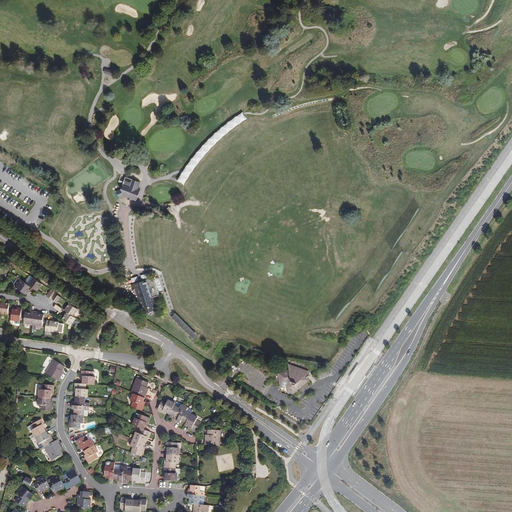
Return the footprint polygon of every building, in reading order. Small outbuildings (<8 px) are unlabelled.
[(184,169),(178,181),(185,184),(189,177),(192,171),(198,164),(202,158),(208,151),(214,145),(220,139),(226,133),(233,129),(239,124),(247,119),(242,112),(231,120),(220,128),(211,137),(200,149),(191,158),(184,169)] [(138,177),(131,174),(128,181),(122,180),(119,185),(113,188),(115,192),(123,191),(128,192),(127,194),(130,195),(131,193),(135,194),(138,184),(136,183),(138,177)] [(146,306),(155,303),(153,296),(150,287),(148,278),(154,277),(152,273),(137,277),(139,285),(141,286),(142,289),(141,289),(142,294),(143,294),(145,301),(144,301),(146,306)] [(16,288),(22,292),(27,296),(30,294),(30,292),(29,291),(31,288),(37,292),(42,285),(30,276),(25,283),(22,281),(16,288)] [(156,285),(154,277),(148,278),(150,287),(156,285)] [(153,296),(159,294),(156,285),(150,287),(153,296)] [(153,296),(155,303),(161,301),(159,294),(153,296)] [(0,312),(8,314),(10,303),(1,302),(0,305),(0,312)] [(69,303),(65,310),(67,312),(62,319),(71,325),(76,319),(73,316),(78,310),(69,303)] [(21,320),(23,306),(18,306),(18,308),(13,307),(13,309),(12,315),(11,318),(17,319),(21,320)] [(195,332),(198,329),(176,308),(174,311),(195,332)] [(30,312),(25,312),(24,323),(43,326),(44,314),(41,314),(40,314),(40,312),(32,311),(31,311),(30,312)] [(47,321),(46,331),(57,332),(58,322),(47,321)] [(53,359),(45,373),(58,380),(63,373),(61,372),(65,366),(53,359)] [(310,381),(308,371),(288,363),(289,369),(277,371),(280,388),(286,387),(287,392),(294,395),(296,390),(303,389),(306,382),(310,381)] [(90,409),(85,409),(86,399),(81,398),(81,393),(84,393),(85,385),(82,385),(82,380),(91,380),(91,373),(88,373),(89,367),(77,367),(77,372),(79,372),(78,380),(71,379),(70,385),(72,385),(71,398),(69,398),(68,406),(71,406),(70,411),(67,411),(67,418),(65,418),(65,423),(77,424),(76,426),(76,428),(93,423),(91,417),(83,419),(80,419),(80,412),(89,412),(90,409)] [(145,386),(143,385),(145,378),(137,375),(134,373),(128,388),(130,389),(127,396),(130,397),(128,402),(139,406),(141,401),(139,401),(145,386)] [(41,411),(52,411),(53,406),(51,406),(52,391),(54,391),(54,386),(42,385),(42,390),(39,390),(38,405),(41,406),(41,411)] [(160,395),(155,405),(160,408),(161,406),(172,412),(172,414),(178,417),(179,415),(184,418),(183,420),(190,423),(189,424),(195,427),(200,417),(195,415),(196,412),(189,408),(184,406),(186,402),(174,397),(173,398),(166,395),(165,397),(160,395)] [(130,421),(138,424),(136,429),(134,428),(128,442),(131,443),(129,448),(135,450),(140,452),(142,447),(140,447),(145,432),(147,433),(149,428),(142,425),(145,418),(146,419),(148,414),(137,410),(135,415),(133,414),(130,421)] [(50,439),(42,426),(44,425),(41,420),(28,428),(30,432),(31,432),(33,435),(30,437),(31,441),(35,438),(40,445),(42,444),(52,462),(64,456),(60,449),(61,448),(57,441),(54,443),(51,438),(50,439)] [(204,439),(219,440),(219,425),(207,424),(206,431),(204,431),(204,439)] [(96,448),(88,435),(86,436),(83,431),(73,437),(76,442),(77,441),(85,454),(83,455),(86,459),(96,453),(94,449),(96,448)] [(176,477),(176,469),(178,469),(178,464),(174,463),(174,458),(177,458),(178,444),(179,444),(179,438),(164,437),(164,442),(165,442),(164,458),(163,457),(162,468),(164,468),(163,476),(176,477)] [(120,483),(124,483),(128,483),(128,482),(141,483),(141,484),(147,484),(147,473),(142,473),(142,470),(134,469),(129,468),(129,467),(116,466),(116,464),(109,463),(107,465),(106,477),(111,478),(111,480),(120,481),(120,483)] [(80,479),(74,470),(67,475),(68,477),(65,479),(70,487),(73,485),(73,484),(80,479)] [(39,494),(42,492),(42,490),(50,486),(54,492),(56,491),(56,489),(64,485),(59,476),(51,480),(52,482),(49,484),(44,476),(36,481),(37,483),(34,485),(33,483),(32,483),(33,481),(26,478),(24,483),(33,488),(35,487),(39,494)] [(187,485),(186,493),(189,493),(189,499),(193,499),(193,507),(195,507),(194,511),(207,511),(208,500),(199,499),(199,494),(203,494),(204,481),(189,480),(189,485),(187,485)] [(17,502),(25,508),(28,503),(27,502),(33,495),(24,488),(18,496),(20,497),(17,502)] [(79,508),(90,509),(91,500),(89,499),(89,496),(90,496),(90,493),(81,492),(81,495),(78,495),(78,499),(80,499),(79,508)] [(121,498),(120,509),(126,510),(125,511),(128,511),(140,511),(141,511),(146,511),(147,500),(142,500),(142,501),(127,500),(127,498),(121,498)]
